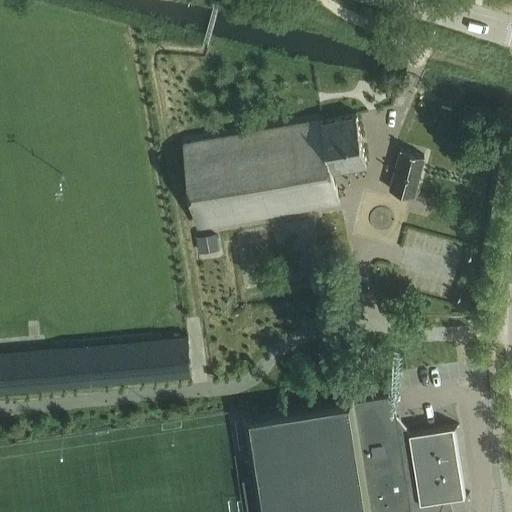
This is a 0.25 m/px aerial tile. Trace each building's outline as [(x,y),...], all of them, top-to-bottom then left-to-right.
[(200,225),(341,200),(336,174),(335,167),(368,162),(359,112),(186,143),(200,225)] [(420,175),(426,155),(401,149),(399,158),(396,169),(392,183),(390,189),(414,196),(420,175)] [(202,235),(196,236),(199,252),(220,248),(217,233),(202,235)] [(188,335),(0,351),(0,391),(193,375),(188,335)] [(440,511),(446,497),(465,495),(455,425),(411,432),(397,415),(394,395),(356,401),(355,396),(245,413),(254,478),(244,479),(248,511),(440,511)]
